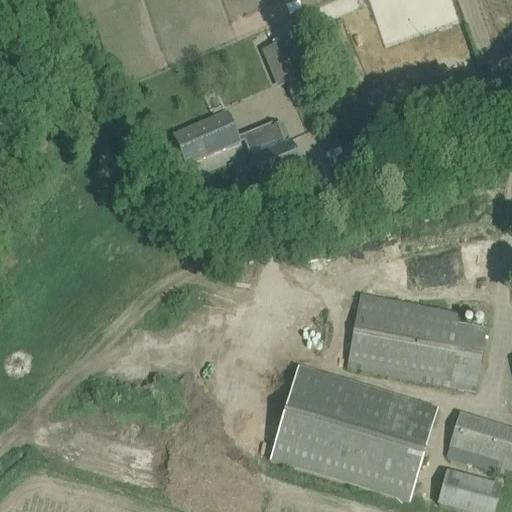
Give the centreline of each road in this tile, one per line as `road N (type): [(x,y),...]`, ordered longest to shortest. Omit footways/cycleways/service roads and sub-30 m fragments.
road 1 (unclassified): [(213,262),(511,126)]
road 2 (track): [(0,457),(132,317),(213,262)]
